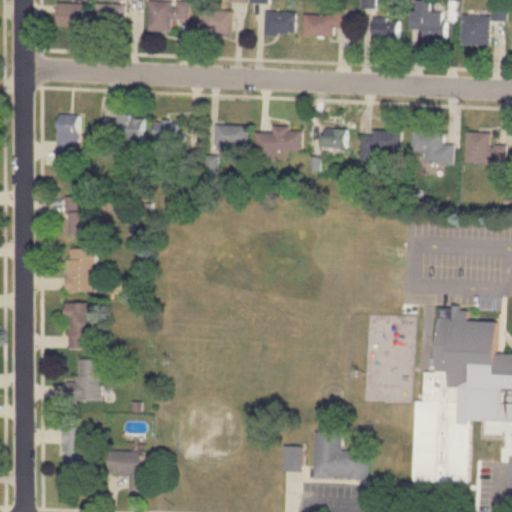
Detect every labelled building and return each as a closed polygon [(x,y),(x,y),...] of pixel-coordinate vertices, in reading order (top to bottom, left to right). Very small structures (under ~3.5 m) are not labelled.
[(425,42),(446,41),(445,11),(432,11),(432,0),(412,0),(412,29),(424,29),(425,42)] [(191,1),(150,1),(150,31),(173,31),(173,19),(191,19),(191,1)] [(87,26),(87,3),(58,3),(58,26),(87,26)] [(98,3),(98,27),(126,27),(126,3),(98,3)] [(494,20),(508,20),(508,5),(494,5),(494,20)] [(234,34),(234,10),(203,10),(203,34),(234,34)] [(333,14),(305,14),(305,36),(335,36),(335,27),(346,27),(346,10),(333,10),(333,14)] [(298,34),(297,11),(266,12),(266,35),(298,34)] [(464,44),(492,44),(492,16),(464,16),(464,44)] [(375,40),(399,40),(399,18),(375,18),(375,40)] [(58,158),(79,158),(80,113),(59,113),(58,158)] [(145,139),(145,116),(104,116),(104,139),(145,139)] [(156,140),(167,140),(167,150),(184,150),(184,120),(156,120),(156,140)] [(249,148),(249,125),(217,125),(217,148),(249,148)] [(304,128),(274,127),(274,132),(258,131),(257,152),(303,153),(304,128)] [(349,127),(322,128),(323,149),(350,147),(349,127)] [(364,157),(379,157),(379,151),(402,151),(402,130),(364,130),(364,157)] [(415,150),(427,150),(427,162),(455,163),(455,144),(445,144),(445,131),(415,131),(415,150)] [(469,131),(468,163),(507,164),(507,145),(492,144),(492,132),(469,131)] [(68,197),(68,234),(96,234),(96,197),(68,197)] [(97,248),(69,247),(68,291),(97,292),(97,248)] [(68,347),(93,347),(93,302),(68,302),(68,347)] [(441,306),(438,371),(427,371),(426,401),(419,400),(416,481),(471,483),(474,388),(511,389),(511,353),(498,353),(499,321),(470,320),(470,314),(463,306),(441,306)] [(104,358),(79,358),(79,381),(68,381),(68,399),(104,399),(104,358)] [(65,427),(65,477),(89,477),(89,427),(65,427)] [(368,479),(369,450),(342,449),(343,432),(316,431),(315,477),(368,479)] [(304,445),(285,445),(285,471),(304,471),(304,445)] [(146,451),(110,451),(110,474),(131,474),(131,489),(146,489),(146,451)]
